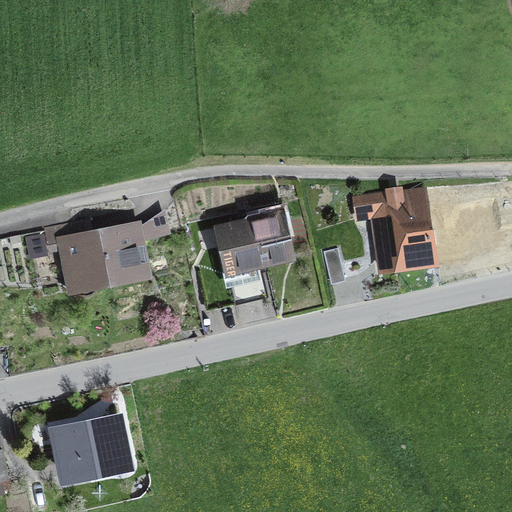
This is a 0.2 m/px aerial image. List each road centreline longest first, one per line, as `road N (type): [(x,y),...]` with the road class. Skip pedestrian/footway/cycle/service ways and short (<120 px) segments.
road 1 (tertiary): [(0,395),(511,286)]
road 2 (residential): [(511,169),(203,172),(0,219)]
